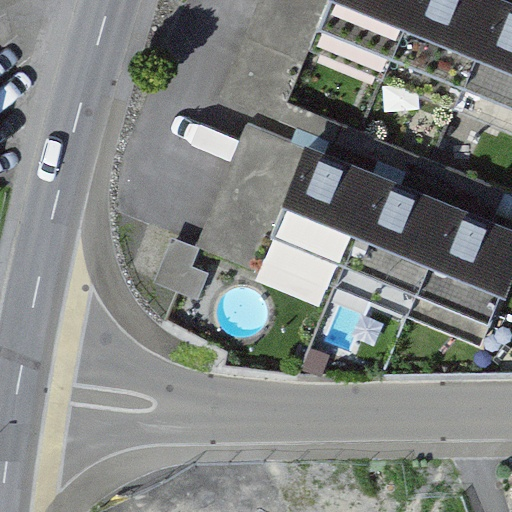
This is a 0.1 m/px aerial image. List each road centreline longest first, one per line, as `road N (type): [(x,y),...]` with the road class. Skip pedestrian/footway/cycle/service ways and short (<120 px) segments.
road 1 (residential): [(19,382),(117,399),(384,419),(511,416)]
road 2 (residential): [(19,382),(112,0)]
road 3 (residential): [(3,511),(19,382)]
